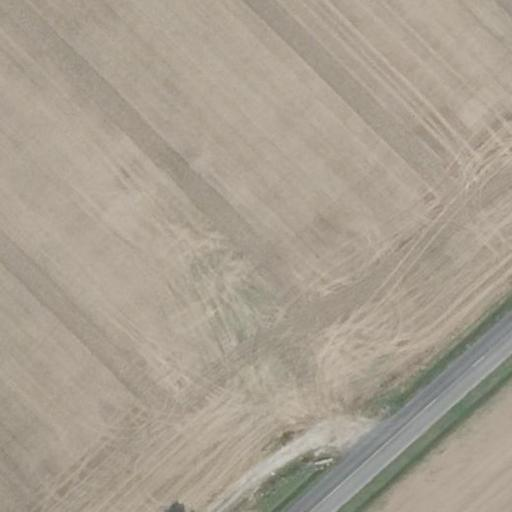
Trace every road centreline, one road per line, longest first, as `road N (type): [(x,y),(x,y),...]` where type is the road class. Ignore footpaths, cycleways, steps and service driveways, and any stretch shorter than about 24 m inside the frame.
road 1 (tertiary): [(304,511),(511,323)]
road 2 (track): [(381,442),(304,447),(228,511)]
